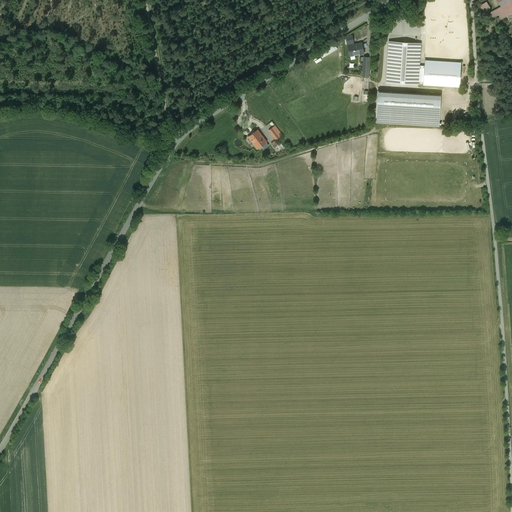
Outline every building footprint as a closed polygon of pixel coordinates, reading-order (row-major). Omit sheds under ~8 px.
[(511,12),(511,0),(496,0),(501,6),(495,9),(500,17),(503,15),(504,17),(511,12)] [(386,82),(418,84),(419,66),(421,43),(389,41),(386,82)] [(362,43),(348,46),(350,56),(364,53),(362,43)] [(419,66),(418,84),(433,85),(434,76),(438,77),(440,55),(425,54),(424,66),(419,66)] [(440,95),(377,91),(376,123),(439,127),(440,95)] [(282,135),(275,126),(269,131),(276,140),(282,135)] [(267,142),(257,130),(248,137),(258,149),(267,142)]
